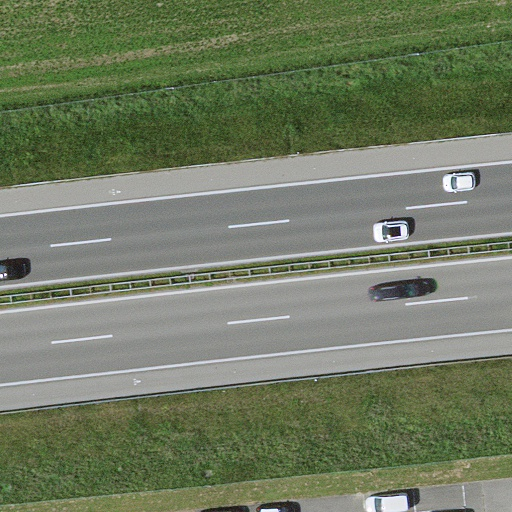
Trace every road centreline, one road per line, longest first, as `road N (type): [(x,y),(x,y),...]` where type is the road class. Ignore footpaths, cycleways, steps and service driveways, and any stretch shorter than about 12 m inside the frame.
road 1 (motorway): [(0,348),(511,293)]
road 2 (motorway): [(511,197),(0,251)]
